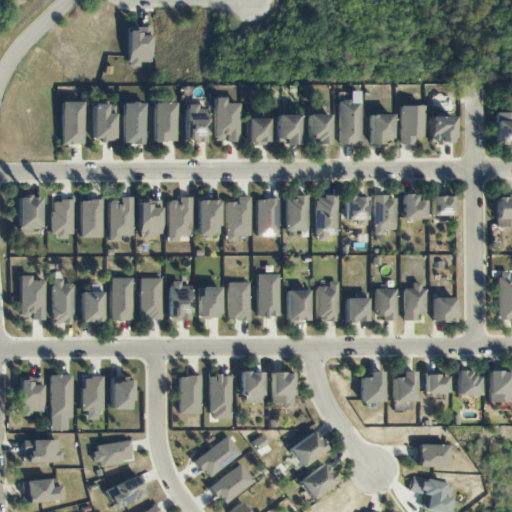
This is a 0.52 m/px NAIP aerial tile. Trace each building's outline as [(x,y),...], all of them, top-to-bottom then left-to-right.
[(147,27),(125,28),(126,68),(138,68),(138,62),(148,62),(147,27)] [(336,101),(337,145),(358,145),(357,92),(348,92),(348,101),(336,101)] [(237,142),(237,103),(223,104),(223,98),(212,98),(212,139),(224,138),(224,142),(237,142)] [(81,102),(59,103),(60,145),(82,145),(81,102)] [(122,145),(143,145),(143,103),(121,104),(122,145)] [(174,103),(152,103),(152,142),(174,142),(174,103)] [(104,104),(90,104),(91,142),(113,141),(113,114),(104,114),(104,104)] [(399,106),(398,145),(412,145),(412,136),(420,136),(421,107),(399,106)] [(511,143),(511,113),(494,113),(494,144),(511,143)] [(297,115),(275,115),(275,145),(297,145),(297,115)] [(328,115),(307,115),(307,145),(327,145),(328,115)] [(368,115),(367,143),(389,144),(389,115),(368,115)] [(451,117),(428,117),(428,144),(451,144),(451,117)] [(266,119),(244,119),(245,145),(266,145),(266,119)] [(422,220),(422,201),(413,201),(413,195),(401,195),(400,219),(422,220)] [(511,195),(494,196),(495,228),(511,227),(511,195)] [(335,236),(334,196),(313,197),(314,242),(323,241),(323,236),(335,236)] [(393,197),(371,196),(370,236),(381,236),(381,230),(393,231),(393,197)] [(39,197),(17,197),(16,231),(39,231),(39,197)] [(131,237),(131,198),(117,197),(117,201),(107,200),(106,242),(118,242),(118,236),(131,237)] [(190,198),(176,197),(176,201),(165,201),(164,242),(176,243),(177,236),(189,236),(190,198)] [(248,197),(235,197),(235,203),(223,203),(223,242),(236,242),(236,237),(248,237),(248,197)] [(305,197),(283,198),(283,232),(305,232),(305,197)] [(364,197),(342,197),(342,221),(355,221),(355,226),(363,226),(364,197)] [(450,221),(450,197),(430,197),(430,222),(450,221)] [(275,199),(254,200),(255,238),(277,237),(275,199)] [(78,201),(79,238),(101,238),(100,200),(78,201)] [(218,237),(217,200),(194,201),(195,238),(218,237)] [(71,238),(71,201),(50,201),(51,238),(71,238)] [(159,201),(137,201),(137,240),(149,240),(149,234),(160,234),(159,201)] [(511,277),(506,277),(506,272),(495,272),(495,321),(511,320),(511,277)] [(276,275),(254,275),(255,318),(276,318),(276,275)] [(18,317),(29,317),(29,321),(43,320),(42,281),(29,281),(29,276),(17,276),(18,317)] [(130,278),(108,278),(108,321),(130,321),(130,278)] [(159,278),(137,279),(138,320),(159,320),(159,278)] [(189,286),(179,287),(179,282),(167,282),(167,321),(189,321),(189,286)] [(335,321),(335,282),(325,282),(325,287),(313,287),(313,321),(335,321)] [(247,283),(225,283),(225,321),(247,321),(247,283)] [(400,289),(401,321),(414,321),(414,314),(422,314),(421,283),(409,283),(409,289),(400,289)] [(218,288),(197,287),(196,319),(218,319),(218,288)] [(394,320),(393,289),(371,289),(372,320),(394,320)] [(306,291),(283,291),(284,321),(306,321),(306,291)] [(78,293),(79,324),(101,323),(100,292),(78,293)] [(452,322),(451,298),(429,299),(430,322),(452,322)] [(364,299),(342,299),(342,323),(364,323),(364,299)] [(476,377),(468,377),(468,372),(454,371),(454,396),(476,397),(476,377)] [(260,373),(239,372),(239,404),(260,404),(260,373)] [(357,378),(358,403),(380,403),(379,372),(366,372),(366,378),(357,378)] [(412,373),(399,372),(399,378),(391,378),(390,407),(411,408),(412,373)] [(508,403),(508,372),(486,372),(487,403),(508,403)] [(268,373),(269,404),(279,404),(279,410),(291,410),(290,373),(268,373)] [(48,376),(48,431),(66,431),(65,418),(70,418),(70,376),(48,376)] [(197,376),(175,377),(176,415),(198,414),(197,376)] [(229,377),(207,376),(207,419),(228,419),(229,377)] [(444,376),(422,376),(422,393),(444,394),(444,376)] [(40,377),(18,378),(18,416),(30,416),(30,412),(41,412),(40,377)] [(80,412),(85,412),(85,420),(96,420),(96,412),(101,412),(101,378),(79,378),(80,412)] [(130,410),(130,379),(109,379),(109,410),(130,410)] [(323,450),(310,432),(286,450),(299,468),(323,450)] [(205,479),(238,454),(225,436),(191,461),(205,479)] [(21,463),(60,462),(60,450),(56,451),(56,440),(21,441),(21,463)] [(91,445),(92,465),(129,462),(128,442),(91,445)] [(445,446),(414,445),(414,467),(445,468),(445,446)] [(219,505),(251,484),(239,465),(206,486),(219,505)] [(296,481),(307,499),(333,484),(322,465),(296,481)] [(111,509),(144,497),(137,477),(103,489),(111,509)] [(407,492),(443,502),(447,487),(411,477),(407,492)] [(21,503),(58,502),(57,479),(20,481),(21,503)] [(226,511),(244,511),(238,503),(226,511)]
